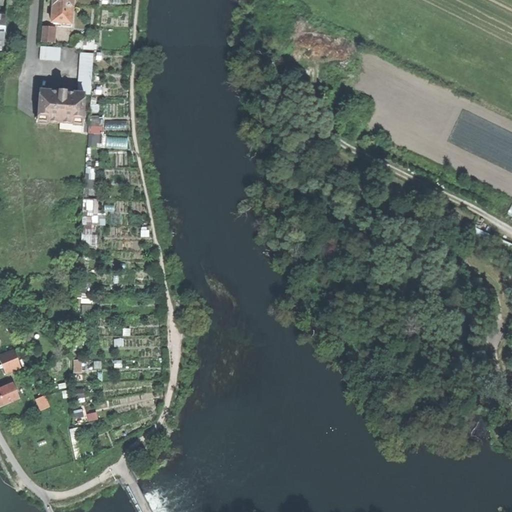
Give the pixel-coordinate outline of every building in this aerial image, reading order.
[(6,0),(6,8),(16,8),(16,0),(6,0)] [(52,8),(51,23),(70,24),(71,9),(73,9),(73,0),(51,0),(51,8),(52,8)] [(43,27),(42,42),(52,43),(53,28),(43,27)] [(37,47),(36,60),(54,61),(55,48),(37,47)] [(81,50),(78,88),(91,89),(93,51),(81,50)] [(40,93),(38,123),(83,126),(85,96),(63,94),(40,93)] [(100,145),(100,129),(91,129),(91,145),(100,145)] [(108,148),(129,147),(129,136),(108,137),(108,148)] [(0,356),(0,362),(5,374),(20,367),(13,351),(0,356)] [(0,405),(17,398),(11,385),(0,389),(0,405)] [(36,400),(41,412),(48,408),(44,397),(36,400)]
